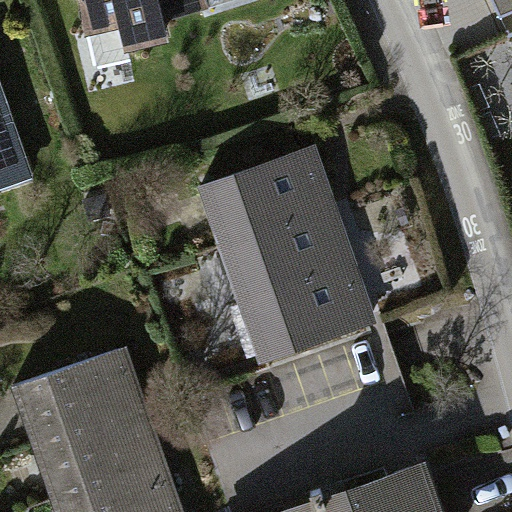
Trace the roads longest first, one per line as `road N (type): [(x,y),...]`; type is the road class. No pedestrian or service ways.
road 1 (residential): [(511,327),(437,94),(396,0)]
road 2 (unknown): [(511,409),(241,496)]
